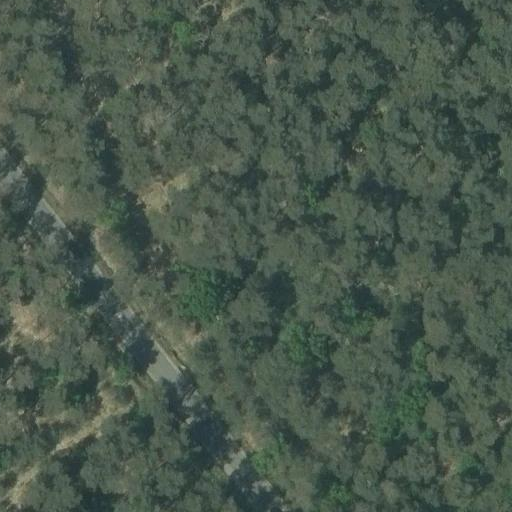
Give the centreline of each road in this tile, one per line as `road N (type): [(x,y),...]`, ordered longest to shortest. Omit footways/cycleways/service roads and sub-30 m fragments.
road 1 (track): [(51,0),(183,315),(183,345),(0,503)]
road 2 (unclassified): [(0,165),(271,511)]
